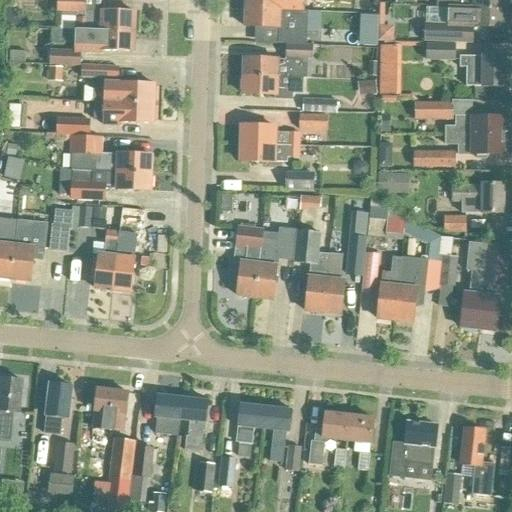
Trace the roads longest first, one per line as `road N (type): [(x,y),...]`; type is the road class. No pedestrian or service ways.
road 1 (residential): [(190,354),(200,0)]
road 2 (residential): [(511,386),(190,354)]
road 3 (residential): [(190,354),(0,335)]
